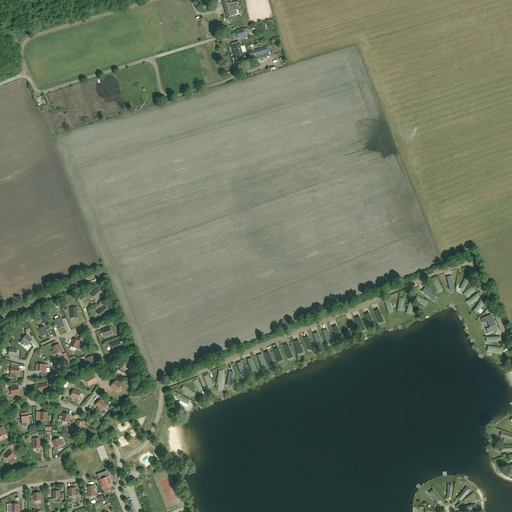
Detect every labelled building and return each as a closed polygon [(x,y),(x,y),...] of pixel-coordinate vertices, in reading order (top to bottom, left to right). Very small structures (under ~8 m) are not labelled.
[(216,0),(218,4),(222,3),(223,5),(225,12),(226,12),(227,17),(235,15),(234,10),(238,8),(236,0),(230,0),(231,2),(228,3),(227,0),(216,0)] [(232,46),(237,64),(247,61),(244,53),(243,54),(242,50),(241,50),(240,47),(239,44),(236,45),(236,43),(232,44),(232,46)] [(266,53),(265,47),(260,48),(248,52),(250,58),(261,54),(266,53)] [(470,279),(466,277),(460,290),(464,292),(470,279)] [(437,280),(433,283),(441,293),(445,290),(437,280)] [(477,288),(474,285),(464,294),(467,297),(477,288)] [(95,300),(103,293),(98,288),(91,295),(95,300)] [(436,296),(427,288),(424,292),(434,299),(436,296)] [(479,298),(477,295),(467,302),(470,305),(479,298)] [(430,302),(419,296),(417,300),(428,306),(430,302)] [(391,300),(387,302),(391,314),(396,312),(391,300)] [(485,303),(481,300),(475,310),(478,313),(485,303)] [(380,304),(376,306),(382,317),(386,315),(380,304)] [(101,318),(109,311),(104,306),(97,313),(101,318)] [(377,320),(367,312),(364,316),(375,323),(377,320)] [(486,329),(488,333),(497,330),(491,315),(481,319),(483,323),(487,321),(490,328),(486,329)] [(58,330),(64,327),(60,318),(54,320),(58,330)] [(372,326),(361,321),(359,325),(370,330),(372,326)] [(357,325),(352,324),(348,336),(354,337),(357,325)] [(334,337),(330,325),(326,327),(330,338),(334,337)] [(42,337),(48,334),(44,327),(38,330),(42,337)] [(105,337),(112,334),(110,328),(102,330),(105,337)] [(325,339),(319,328),(315,330),(320,341),(325,339)] [(28,346),(32,340),(26,335),(22,341),(28,346)] [(315,343),(305,336),(302,340),(313,347),(315,343)] [(78,344),(79,342),(73,339),(70,347),(81,351),(82,346),(78,344)] [(112,351),(122,348),(119,341),(110,345),(112,351)] [(53,356),(62,352),(59,345),(53,347),(54,351),(51,352),(53,356)] [(314,352),(302,346),(300,351),(312,356),(314,352)] [(296,349),(292,347),(288,359),(293,361),(296,349)] [(265,364),(257,354),(253,356),(260,366),(265,364)] [(88,366),(97,363),(95,356),(86,359),(88,366)] [(255,367),(244,360),(241,364),(252,371),(255,367)] [(125,371),(129,364),(123,361),(119,367),(125,371)] [(45,372),(46,365),(36,364),(36,372),(45,372)] [(19,369),(12,367),(10,378),(15,379),(16,375),(18,375),(19,369)] [(252,376),(241,369),(238,374),(249,380),(252,376)] [(89,386),(97,381),(94,375),(85,380),(89,386)] [(214,387),(209,375),(205,378),(209,389),(214,387)] [(239,387),(234,375),(229,377),(234,388),(239,387)] [(204,390),(198,380),(194,382),(200,393),(204,390)] [(117,392),(121,387),(115,381),(111,386),(117,392)] [(39,392),(49,390),(47,383),(37,385),(39,392)] [(197,394),(185,386),(182,390),(194,398),(197,394)] [(78,400),(80,393),(73,390),(71,396),(78,400)] [(192,402),(180,395),(178,399),(190,405),(192,402)] [(101,410),(106,406),(100,400),(96,405),(101,410)] [(23,428),(27,427),(27,426),(27,423),(29,422),(28,413),(21,414),(22,426),(23,428)] [(47,417),(47,413),(40,413),(40,414),(36,414),(36,421),(40,421),(47,421),(47,420),(50,421),(50,417),(47,417)] [(68,423),(70,415),(64,414),(63,417),(60,417),(59,420),(62,421),(68,423)] [(81,432),(84,422),(77,420),(74,430),(81,432)] [(511,435),(503,432),(501,437),(505,439),(505,438),(511,440),(511,441),(511,435)] [(60,442),(59,438),(53,441),(56,448),(62,446),(65,444),(63,441),(60,442)] [(12,464),(14,461),(12,459),(15,456),(10,451),(5,457),(12,464)] [(109,486),(111,485),(111,484),(112,484),(107,471),(97,475),(99,481),(104,494),(106,493),(109,486)] [(89,497),(96,496),(94,486),(87,487),(89,497)] [(460,500),(461,501),(469,491),(468,490),(469,489),(466,487),(464,490),(459,497),(459,496),(457,499),(459,501),(460,500)] [(75,492),(75,488),(68,489),(69,497),(79,496),(78,492),(75,492)] [(438,504),(440,503),(440,502),(441,501),(433,490),(429,493),(431,496),(432,495),(436,502),(438,504)]
